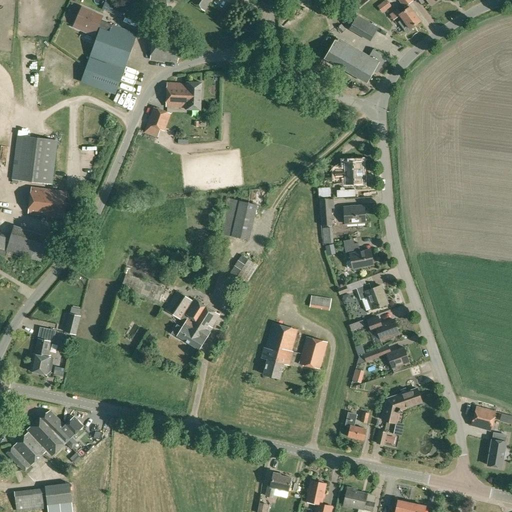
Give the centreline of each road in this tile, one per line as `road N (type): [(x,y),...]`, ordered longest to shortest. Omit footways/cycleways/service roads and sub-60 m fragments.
road 1 (tertiary): [(464,487),(0,384)]
road 2 (residential): [(0,354),(90,223),(148,92),(182,65),(222,54)]
road 3 (residential): [(464,487),(451,398),(392,238),(381,113)]
road 4 (residential): [(381,113),(410,55),(499,0)]
